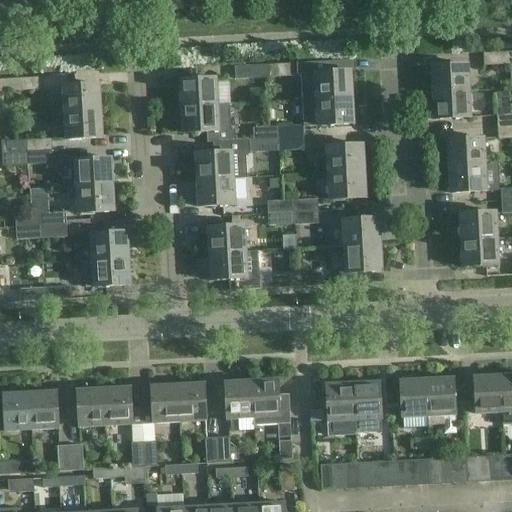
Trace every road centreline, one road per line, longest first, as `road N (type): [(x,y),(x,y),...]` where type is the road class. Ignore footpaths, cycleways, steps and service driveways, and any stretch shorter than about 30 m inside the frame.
road 1 (residential): [(171,326),(168,230),(143,156),(135,43)]
road 2 (residential): [(423,312),(416,202),(391,119),(389,38)]
road 3 (residential): [(299,319),(308,504)]
road 4 (residential): [(308,504),(481,499)]
road 5 (residential): [(171,326),(0,335)]
road 6 (residential): [(299,319),(171,326)]
road 7 (residential): [(423,312),(299,319)]
